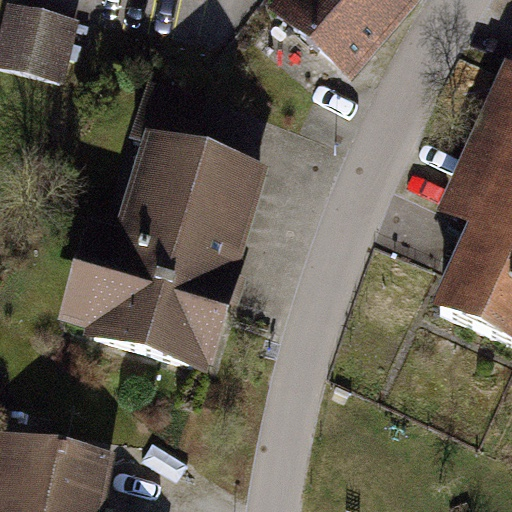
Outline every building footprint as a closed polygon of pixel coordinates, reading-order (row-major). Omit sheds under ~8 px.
[(275,0),(266,10),(348,85),(421,0),(275,0)] [(77,25),(9,10),(0,46),(0,73),(62,88),(77,25)] [(508,229),(470,312),(511,331),(511,124),(472,212),(508,229)] [(78,214),(55,324),(212,357),(253,163),(132,137),(114,222),(78,214)] [(126,511),(133,476),(40,461),(32,511),(126,511)]
